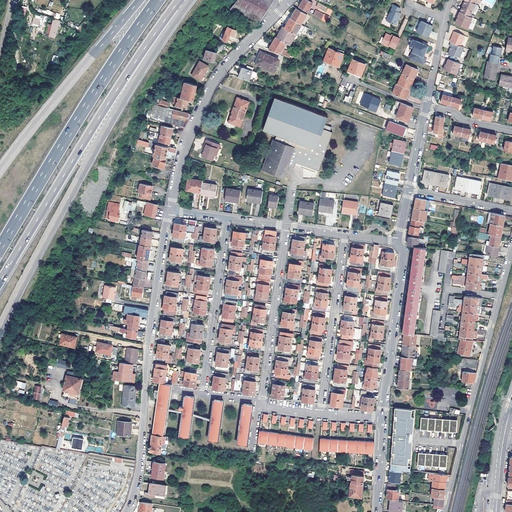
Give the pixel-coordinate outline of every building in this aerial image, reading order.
[(238,0),(230,10),(259,22),(273,0),(238,0)] [(302,0),(299,6),(308,11),(313,3),(307,0),(302,0)] [(464,6),(461,13),(460,12),(455,24),(468,29),(472,18),(473,16),(479,3),(482,5),(483,0),(463,0),(464,1),(466,1),(464,6)] [(332,9),(319,2),(317,6),(330,13),(332,9)] [(393,7),(387,21),(395,25),(399,18),(401,13),(399,12),(401,8),(394,5),(393,7)] [(38,8),(37,11),(59,18),(60,14),(38,8)] [(291,17),(302,24),(307,14),(296,8),(291,17)] [(316,10),(313,14),(321,19),(324,15),(316,10)] [(39,25),(41,16),(34,15),(32,24),(39,25)] [(291,17),(285,27),(296,34),(302,24),(291,17)] [(47,24),(46,36),(57,38),(59,20),(52,19),(52,24),(47,24)] [(432,25),(420,20),(416,31),(427,36),(429,31),(428,31),(429,30),(429,29),(430,29),(432,25)] [(237,30),(228,26),(225,34),(222,33),(220,38),(228,41),(231,34),(234,36),(237,30)] [(296,34),(285,27),(283,26),(277,37),(287,42),(290,44),(296,34)] [(455,32),(451,42),(452,42),(461,46),(465,36),(455,32)] [(400,39),(393,36),(393,37),(391,36),(386,34),(381,43),(388,46),(389,45),(395,49),(400,39)] [(276,37),(269,49),(280,54),(287,42),(277,37),(276,37)] [(418,41),(411,38),(410,42),(408,46),(412,47),(408,57),(422,63),(424,57),(423,56),(421,55),(422,54),(422,52),(424,53),(427,45),(420,42),(418,41)] [(224,44),(218,42),(216,49),(222,51),(224,44)] [(454,57),(455,56),(457,57),(460,58),(464,47),(461,46),(452,42),(450,47),(452,48),(452,49),(451,50),(449,55),(454,57)] [(493,46),(491,53),(489,60),(498,62),(500,55),(502,48),(493,46)] [(217,52),(207,49),(204,59),(214,61),(217,52)] [(329,49),(325,60),(333,64),(333,65),(338,67),(343,54),(336,51),(329,49)] [(274,71),(279,59),(268,55),(261,52),(256,63),(274,71)] [(353,59),(349,70),(361,75),(360,77),(362,78),(368,63),(360,60),(359,62),(353,59)] [(448,65),(446,70),(457,74),(461,63),(455,61),(448,59),(447,64),(448,65)] [(338,68),(338,67),(333,65),(333,64),(325,60),(324,63),(338,68)] [(489,60),(487,60),(483,76),(492,78),(494,72),(494,70),(496,70),(498,62),(489,60)] [(200,61),(192,74),(201,80),(208,66),(200,61)] [(402,74),(414,79),(418,69),(406,65),(404,70),(402,69),(400,73),(401,74),(402,74)] [(255,77),(257,72),(253,71),(253,70),(243,67),(241,72),(239,76),(249,80),(251,75),(255,77)] [(398,84),(410,89),(414,79),(402,74),(398,84)] [(499,84),(511,87),(511,77),(506,76),(501,75),(499,84)] [(197,85),(185,82),(181,98),(189,100),(193,101),(197,85)] [(393,94),(406,99),(410,89),(398,84),(397,84),(393,94)] [(350,91),(349,96),(345,96),(344,101),(351,102),(353,91),(350,91)] [(359,105),(376,112),(381,99),(364,93),(359,105)] [(450,104),(452,96),(443,94),(441,102),(450,104)] [(452,96),(450,104),(459,107),(461,98),(452,96)] [(181,98),(178,97),(176,106),(187,109),(189,100),(181,98)] [(237,97),(228,122),(240,126),(249,101),(237,97)] [(294,167),(296,161),(297,158),(305,162),(304,164),(319,170),(333,131),(330,130),(332,126),(325,123),(327,116),(276,97),(264,129),(277,134),(275,140),(273,139),(262,168),(283,176),(288,165),(294,167)] [(414,107),(397,101),(395,106),(400,108),(396,117),(408,121),(414,107)] [(485,105),(482,104),(481,109),(475,108),(473,115),(482,118),(484,110),(485,105)] [(191,113),(168,108),(159,106),(155,105),(152,119),(185,126),(191,113)] [(492,120),(494,112),(484,110),(482,118),(492,120)] [(436,116),(435,124),(443,125),(445,117),(436,116)] [(402,136),(406,127),(390,121),(387,130),(402,136)] [(435,124),(434,132),(442,133),(443,125),(435,124)] [(171,136),(173,127),(165,125),(163,125),(161,134),(171,136)] [(455,126),(453,134),(461,136),(463,128),(455,126)] [(463,128),(461,136),(470,137),(471,130),(463,128)] [(481,132),(479,140),(487,142),(489,133),(481,132)] [(489,133),(487,142),(495,143),(497,135),(489,133)] [(161,134),(159,141),(169,144),(171,136),(161,134)] [(407,141),(395,139),(392,151),(404,154),(407,141)] [(205,148),(204,151),(203,156),(213,160),(215,155),(216,155),(220,145),(206,140),(204,147),(205,148)] [(154,155),(155,155),(166,158),(169,147),(157,144),(146,142),(146,145),(156,148),(154,155)] [(215,155),(213,160),(218,161),(223,146),(220,145),(216,155),(215,155)] [(404,154),(392,151),(389,163),(401,166),(404,154)] [(166,158),(155,155),(153,165),(164,168),(166,158)] [(511,181),(511,180),(511,164),(502,163),(499,178),(503,179),(511,181)] [(316,178),(317,170),(304,170),(304,177),(316,178)] [(435,185),(437,172),(425,170),(422,182),(435,185)] [(400,173),(388,171),(385,183),(397,185),(400,173)] [(437,172),(435,185),(447,187),(450,175),(437,172)] [(467,191),(470,179),(457,176),(455,189),(467,191)] [(189,179),(188,187),(187,191),(197,192),(202,193),(203,183),(203,181),(189,179)] [(470,179),(467,191),(479,193),(482,181),(470,179)] [(141,183),(139,196),(151,199),(154,185),(141,183)] [(202,193),(201,195),(216,197),(218,185),(203,183),(202,193)] [(397,185),(385,183),(383,195),(395,198),(397,185)] [(490,183),(487,195),(499,197),(502,185),(490,183)] [(511,197),(511,187),(502,185),(499,197),(511,200),(511,197)] [(241,191),(237,190),(227,189),(225,200),(240,202),(241,191)] [(262,203),(263,191),(249,189),(247,201),(262,203)] [(279,196),(270,195),(269,206),(278,207),(279,196)] [(129,210),(131,199),(128,198),(127,203),(123,203),(122,209),(129,210)] [(427,211),(430,200),(417,198),(416,203),(415,208),(427,211)] [(335,201),(320,199),(319,211),(334,213),(334,212),(338,212),(338,208),(335,207),(335,201)] [(137,200),(137,204),(146,206),(145,215),(155,217),(156,210),(157,204),(137,200)] [(359,202),(344,200),(342,212),(357,214),(359,202)] [(315,204),(300,201),(299,213),(313,215),(315,204)] [(109,206),(107,211),(111,212),(110,218),(110,219),(113,219),(112,220),(116,221),(116,220),(119,220),(121,212),(120,212),(121,204),(110,202),(109,206)] [(381,202),(379,211),(379,214),(391,217),(393,205),(381,202)] [(427,211),(415,208),(413,218),(420,220),(425,221),(427,211)] [(503,226),(505,215),(493,213),(491,223),(503,226)] [(419,227),(420,220),(413,218),(411,225),(410,225),(410,227),(409,233),(418,234),(420,227),(419,227)] [(197,220),(190,219),(189,226),(186,225),(187,224),(175,223),(174,229),(186,231),(193,232),(194,232),(195,232),(196,226),(197,220)] [(501,236),(503,226),(491,223),(489,234),(501,236)] [(185,234),(186,231),(174,229),(173,240),(184,241),(185,236),(185,234)] [(143,230),(142,238),(152,239),(153,232),(143,230)] [(235,231),(234,237),(245,239),(246,236),(249,236),(250,233),(235,231)] [(264,242),(276,243),(277,236),(276,236),(276,233),(265,231),(264,237),(265,238),(264,242)] [(487,240),(486,244),(488,244),(499,246),(502,247),(503,243),(500,243),(501,236),(489,234),(486,233),(479,232),(477,231),(476,237),(487,240)] [(217,242),(218,235),(216,235),(205,234),(205,235),(201,235),(200,241),(206,242),(206,240),(217,242)] [(294,239),(293,246),(304,247),(305,243),(306,244),(307,237),(296,236),(296,239),(294,239)] [(245,239),(234,237),(233,247),(244,249),(244,246),(246,246),(246,243),(245,243),(245,239)] [(409,237),(408,245),(415,246),(418,247),(419,239),(409,237)] [(152,239),(142,238),(141,245),(151,247),(152,239)] [(324,250),(335,251),(336,245),(327,243),(328,240),(324,239),(323,246),(324,246),(324,250)] [(276,243),(264,242),(264,245),(261,245),(260,251),(274,253),(274,249),(275,249),(276,243)] [(353,244),(352,254),(363,255),(364,251),(365,252),(366,245),(353,244)] [(498,254),(499,246),(488,244),(486,253),(498,255),(498,254)] [(141,245),(140,245),(138,260),(139,260),(148,261),(151,247),(141,245)] [(292,252),(293,252),(301,253),(300,257),(304,257),(305,251),(304,251),(304,247),(293,246),(292,252)] [(415,246),(403,332),(405,332),(415,334),(418,309),(422,279),(426,248),(418,247),(415,246)] [(183,251),(183,249),(172,247),(171,254),(182,255),(183,251)] [(202,258),(214,259),(216,249),(203,247),(202,251),(202,252),(201,251),(201,254),(202,255),(202,258)] [(383,254),(382,258),(393,259),(394,253),(386,252),(386,248),(382,248),(382,254),(383,254)] [(335,251),(324,250),(323,254),(322,253),(321,260),(325,260),(325,256),(334,258),(335,251)] [(439,272),(446,273),(448,257),(448,251),(442,250),(439,272)] [(232,251),(231,262),(242,263),(242,260),(246,261),(246,257),(242,256),(243,252),(232,251)] [(182,255),(171,254),(170,260),(176,260),(176,264),(181,265),(182,261),(182,259),(182,255)] [(363,259),(363,255),(352,254),(351,264),(364,266),(364,259),(363,259)] [(462,260),(461,263),(469,264),(476,265),(477,254),(470,254),(469,261),(462,260)] [(261,266),(272,267),(273,261),(262,259),(262,258),(261,258),(260,261),(262,261),(261,266)] [(384,264),(391,265),(393,266),(393,259),(382,258),(382,262),(381,261),(380,268),(384,268),(384,264)] [(138,264),(138,268),(147,269),(148,261),(139,260),(138,264)] [(291,263),(290,269),(301,271),(302,268),(303,268),(304,261),(300,261),(299,264),(291,263)] [(242,263),(231,262),(230,268),(230,272),(244,274),(245,267),(242,267),(242,263)] [(320,274),(331,275),(332,269),(324,268),(324,264),(320,264),(320,270),(321,270),(320,274)] [(465,269),(465,272),(468,272),(475,273),(476,265),(469,264),(468,269),(465,269)] [(257,268),(257,271),(260,272),(259,278),(271,279),(272,267),(261,266),(261,268),(257,268)] [(134,269),(132,268),(131,276),(132,277),(136,278),(134,286),(144,287),(147,271),(138,270),(134,269)] [(301,271),(290,269),(289,275),(290,275),(289,279),(300,281),(301,271)] [(350,271),(349,278),(360,279),(361,276),(362,276),(363,269),(359,269),(358,272),(350,271)] [(379,282),(390,284),(391,277),(390,277),(390,274),(379,272),(378,278),(379,278),(379,282)] [(467,277),(452,275),(452,278),(453,279),(474,281),(475,273),(468,272),(467,277)] [(487,279),(488,275),(481,274),(475,273),(474,281),(480,282),(480,280),(480,278),(487,279)] [(331,275),(320,274),(320,277),(317,277),(317,280),(318,280),(318,284),(329,285),(330,281),(331,281),(331,275)] [(228,279),(227,286),(239,287),(242,288),(243,277),(229,275),(228,279)] [(179,283),(179,279),(168,278),(166,288),(179,290),(180,283),(179,283)] [(348,284),(349,284),(357,285),(356,289),(360,289),(361,286),(364,287),(365,284),(360,283),(360,279),(349,278),(348,284)] [(258,290),(269,291),(271,281),(258,279),(257,286),(258,286),(258,290)] [(474,281),(453,279),(452,283),(463,285),(463,288),(472,289),(474,281)] [(472,289),(479,290),(481,290),(481,286),(479,286),(480,284),(480,282),(474,281),(472,289)] [(210,283),(198,282),(198,285),(196,285),(195,293),(208,294),(210,283)] [(377,285),(376,292),(388,293),(388,289),(389,289),(390,284),(379,282),(378,286),(377,285)] [(123,284),(123,287),(126,288),(130,289),(129,295),(133,296),(132,299),(138,300),(138,297),(142,298),(144,287),(134,286),(123,284)] [(287,288),(286,294),(298,295),(298,292),(300,292),(300,286),(288,284),(288,288),(287,288)] [(117,288),(106,285),(103,298),(114,300),(115,295),(116,292),(117,288)] [(227,286),(226,292),(238,294),(239,295),(239,292),(238,292),(239,287),(227,286)] [(317,294),(317,298),(328,300),(329,294),(328,293),(328,289),(317,288),(316,294),(317,294)] [(269,291),(258,290),(257,293),(256,293),(255,300),(268,301),(269,291)] [(165,296),(165,302),(176,303),(176,300),(178,301),(179,294),(167,292),(166,296),(165,296)] [(355,297),(347,296),(346,296),(345,302),(357,304),(357,300),(359,300),(360,294),(356,293),(355,297)] [(286,294),(286,300),(298,302),(298,300),(297,300),(298,295),(286,294)] [(196,300),(193,299),(192,303),(196,303),(195,306),(206,307),(207,303),(207,301),(207,297),(197,295),(196,300)] [(376,306),(387,308),(388,301),(387,301),(388,298),(376,296),(375,302),(376,303),(376,306)] [(455,296),(450,296),(449,302),(456,303),(460,304),(471,305),(472,297),(465,296),(464,300),(454,299),(455,296)] [(481,306),(482,298),(472,297),(471,305),(481,306)] [(315,301),(314,309),(327,310),(328,300),(317,298),(316,302),(315,301)] [(225,304),(224,310),(235,311),(236,308),(237,308),(238,302),(226,301),(226,304),(225,304)] [(176,303),(165,302),(164,308),(165,309),(165,312),(176,314),(177,307),(175,307),(176,303)] [(356,307),(357,304),(345,302),(344,312),(357,314),(358,307),(356,307)] [(471,305),(460,304),(460,308),(458,308),(458,311),(463,312),(470,313),(471,305)] [(122,310),(125,311),(125,313),(125,314),(127,314),(129,314),(140,316),(141,308),(123,305),(122,310)] [(471,305),(470,313),(479,314),(480,314),(481,306),(471,305)] [(206,314),(206,307),(195,306),(195,309),(192,308),(192,310),(193,310),(193,312),(194,312),(194,313),(206,314)] [(372,311),(372,317),(385,318),(385,314),(386,314),(387,308),(376,306),(375,310),(374,310),(374,311),(372,311)] [(254,314),(266,315),(267,310),(255,308),(254,307),(254,311),(255,311),(254,314)] [(149,309),(141,308),(140,316),(148,317),(149,309)] [(235,311),(224,310),(223,317),(224,317),(223,321),(230,322),(230,318),(234,318),(234,319),(235,319),(236,316),(235,316),(235,311)] [(284,312),(283,318),(295,319),(295,316),(296,316),(297,310),(293,310),(292,313),(284,312)] [(434,310),(431,335),(434,336),(438,336),(439,325),(441,311),(434,310)] [(314,319),(313,322),(325,324),(326,314),(314,312),(313,318),(314,319)] [(470,313),(469,321),(477,322),(478,318),(479,314),(470,313)] [(127,314),(126,319),(128,320),(128,321),(139,324),(140,319),(140,316),(129,314),(127,314)] [(253,317),(252,324),(256,325),(256,321),(265,322),(266,315),(254,314),(254,318),(253,317)] [(161,326),(173,327),(173,324),(175,324),(176,318),(164,316),(163,320),(162,320),(161,326)] [(282,325),(283,325),(291,326),(290,329),(294,330),(295,323),(294,323),(295,319),(283,318),(282,325)] [(352,321),(344,320),(343,320),(342,326),(354,328),(354,324),(355,325),(356,318),(352,318),(352,321)] [(128,320),(126,319),(124,319),(124,323),(127,324),(129,325),(128,329),(138,331),(138,330),(139,325),(139,324),(128,321),(128,320)] [(192,330),(203,332),(204,327),(204,325),(195,324),(196,320),(192,319),(191,325),(193,326),(192,330)] [(469,321),(462,320),(459,320),(458,327),(461,328),(468,329),(469,321)] [(373,327),(372,330),(384,332),(384,325),(384,322),(372,321),(372,327),(373,327)] [(469,321),(468,329),(474,329),(477,330),(478,322),(477,322),(469,321)] [(315,329),(322,330),(324,330),(325,324),(313,322),(313,326),(312,325),(311,332),(315,333),(315,329)] [(221,334),(232,335),(233,332),(234,332),(235,325),(223,324),(222,328),(221,328),(221,334)] [(128,329),(113,326),(112,330),(126,332),(125,336),(137,338),(137,335),(143,335),(144,331),(138,330),(138,331),(128,329)] [(171,338),(172,333),(172,331),(173,327),(161,326),(160,336),(171,338)] [(353,331),(354,328),(342,326),(341,333),(342,333),(341,336),(354,338),(354,332),(353,331)] [(251,338),(263,339),(264,330),(251,328),(250,334),(252,334),(251,338)] [(460,331),(460,335),(459,338),(462,339),(466,339),(468,329),(461,328),(460,331)] [(477,331),(474,330),(474,329),(468,329),(466,339),(473,340),(473,338),(476,338),(477,331)] [(188,332),(187,340),(202,342),(203,332),(192,330),(192,333),(188,332)] [(383,338),(384,332),(372,330),(372,334),(371,334),(370,340),(374,341),(374,337),(383,338)] [(281,332),(280,342),(291,343),(292,340),(293,340),(293,338),(291,338),(292,334),(281,332)] [(404,338),(403,345),(416,346),(417,334),(415,334),(405,332),(404,338)] [(77,337),(63,334),(60,344),(75,347),(77,337)] [(221,334),(220,340),(230,342),(230,343),(233,343),(233,342),(234,342),(234,339),(232,338),(232,335),(221,334)] [(322,348),(322,342),(323,339),(314,337),(310,336),(309,344),(310,344),(310,346),(322,348)] [(263,339),(251,338),(250,342),(249,341),(248,348),(260,350),(261,346),(262,346),(263,339)] [(466,339),(462,339),(458,352),(469,355),(473,340),(466,339)] [(340,340),(339,350),(350,352),(351,348),(352,348),(353,342),(340,340)] [(118,348),(113,347),(113,345),(98,342),(96,351),(111,354),(111,353),(117,354),(118,348)] [(291,348),(291,343),(280,342),(279,348),(285,349),(284,353),(290,354),(290,350),(292,350),(292,348),(291,348)] [(189,350),(189,354),(200,356),(202,356),(202,352),(200,352),(201,350),(192,348),(193,344),(188,344),(187,350),(189,350)] [(370,351),(369,354),(380,356),(381,350),(380,350),(381,346),(369,344),(368,351),(370,351)] [(402,357),(413,358),(416,358),(418,346),(416,346),(403,345),(402,357)] [(308,349),(307,356),(320,358),(320,354),(322,348),(310,346),(310,349),(308,349)] [(128,347),(125,363),(134,364),(136,365),(139,349),(128,347)] [(219,348),(217,358),(229,360),(229,356),(231,356),(232,350),(219,348)] [(158,350),(157,356),(167,358),(166,362),(172,363),(172,356),(169,355),(169,351),(158,350)] [(338,357),(339,357),(347,358),(346,361),(350,362),(351,355),(350,355),(350,352),(339,350),(338,357)] [(248,358),(248,362),(259,364),(260,358),(251,356),(252,353),(248,352),(247,358),(248,358)] [(199,362),(200,356),(189,354),(188,358),(187,358),(186,365),(190,365),(190,361),(199,362)] [(380,356),(369,354),(369,358),(366,358),(366,359),(365,364),(367,364),(367,365),(377,366),(377,362),(379,363),(380,356)] [(278,356),(276,366),(288,368),(288,364),(287,364),(288,357),(278,356)] [(401,364),(400,370),(410,370),(412,370),(413,358),(402,357),(401,364)] [(228,363),(229,360),(217,358),(216,364),(217,364),(216,368),(229,370),(230,363),(228,363)] [(68,362),(57,359),(56,366),(67,368),(68,362)] [(319,366),(318,366),(310,365),(311,361),(307,360),(306,366),(307,367),(307,370),(318,372),(319,366)] [(114,370),(113,380),(114,380),(116,380),(131,381),(132,373),(134,364),(125,363),(122,362),(120,371),(114,370)] [(258,370),(259,364),(248,362),(247,366),(246,366),(245,372),(249,373),(249,369),(258,370)] [(156,364),(155,374),(166,376),(167,373),(167,370),(168,365),(156,364)] [(350,366),(346,365),(345,369),(337,368),(336,368),(335,374),(347,376),(347,372),(349,373),(350,366)] [(287,371),(288,368),(276,366),(275,373),(284,374),(284,377),(288,378),(289,371),(287,371)] [(366,375),(366,378),(377,380),(378,374),(377,374),(378,368),(368,366),(367,372),(365,372),(365,375),(366,375)] [(185,378),(197,380),(198,370),(190,368),(190,373),(182,372),(182,376),(186,376),(185,378)] [(318,372),(307,370),(306,374),(305,374),(304,380),(316,382),(317,379),(318,372)] [(410,370),(400,370),(399,378),(409,379),(410,370)] [(215,371),(214,382),(225,384),(226,381),(227,382),(229,373),(215,371)] [(477,373),(468,372),(463,371),(462,381),(474,383),(477,373)] [(335,381),(334,385),(347,387),(348,380),(346,380),(347,376),(335,374),(335,381)] [(75,377),(67,375),(62,397),(70,398),(77,400),(82,379),(75,377)] [(248,380),(248,377),(245,376),(244,379),(243,379),(242,383),(245,384),(244,386),(256,388),(257,382),(255,381),(248,380)] [(377,380),(366,378),(365,382),(364,382),(363,388),(374,390),(375,387),(376,387),(377,380)] [(411,379),(409,379),(399,378),(397,378),(397,383),(399,383),(398,388),(410,388),(411,379)] [(19,388),(24,389),(26,383),(15,380),(12,389),(18,390),(19,388)] [(274,384),(272,397),(285,398),(285,396),(284,396),(285,388),(286,388),(287,382),(275,380),(275,384),(274,384)] [(213,388),(225,390),(226,387),(225,386),(225,384),(214,382),(213,388)] [(171,393),(172,384),(163,383),(162,389),(158,389),(155,388),(154,394),(155,395),(156,396),(157,397),(159,397),(161,397),(159,407),(156,426),(153,426),(153,428),(154,428),(154,432),(153,432),(152,433),(165,435),(168,410),(169,408),(171,393)] [(135,406),(136,402),(133,402),(134,391),(136,391),(137,386),(124,385),(123,401),(125,402),(125,405),(130,405),(135,406)] [(304,392),(303,394),(315,396),(315,391),(316,390),(315,390),(316,386),(303,385),(303,388),(302,388),(301,392),(304,392)] [(241,392),(255,394),(256,388),(244,386),(244,390),(242,389),(241,392)] [(343,403),(344,397),(345,397),(346,390),(334,389),(333,392),(331,405),(350,407),(350,404),(343,403)] [(363,399),(362,403),(374,404),(375,398),(374,399),(375,394),(362,393),(362,399),(363,399)] [(299,401),(314,403),(315,396),(303,394),(300,394),(299,401)] [(194,404),(194,397),(195,397),(186,395),(185,400),(181,431),(180,437),(189,438),(189,436),(190,430),(191,422),(192,414),(193,411),(194,404)] [(156,406),(153,426),(156,426),(159,407),(161,397),(159,397),(157,397),(156,406)] [(169,408),(168,410),(181,412),(179,431),(181,431),(185,400),(183,399),(182,406),(182,409),(182,410),(169,408)] [(223,401),(224,401),(214,399),(214,403),(210,435),(209,440),(218,441),(220,430),(221,422),(221,421),(221,419),(222,411),(223,407),(223,401)] [(210,435),(214,403),(212,403),(210,417),(194,413),(194,411),(193,411),(192,414),(191,422),(192,422),(193,415),(210,420),(208,435),(210,435)] [(252,411),(252,405),(244,403),(243,407),(239,439),(238,444),(247,445),(247,443),(248,437),(249,429),(250,426),(251,419),(252,411)] [(410,470),(415,409),(395,407),(393,437),(390,468),(401,469),(408,470),(410,470)] [(65,416),(61,428),(68,430),(69,426),(71,426),(73,417),(65,416)] [(429,417),(421,417),(420,431),(423,431),(423,429),(424,429),(428,430),(429,417)] [(436,418),(429,417),(428,430),(428,431),(430,431),(431,430),(435,430),(436,418)] [(443,419),(436,418),(435,430),(435,432),(437,432),(438,430),(438,431),(442,431),(443,419)] [(450,419),(443,419),(442,431),(442,432),(445,432),(445,431),(446,431),(449,431),(450,419)] [(457,420),(450,419),(449,431),(449,433),(452,433),(452,432),(453,432),(457,432),(457,420)] [(132,422),(118,421),(118,434),(131,435),(132,422)] [(260,430),(258,441),(267,443),(269,432),(260,430)] [(269,432),(267,443),(276,444),(278,433),(269,432)] [(165,435),(152,433),(151,450),(154,450),(154,451),(161,451),(162,441),(165,442),(166,435),(165,435)] [(285,445),(287,434),(278,433),(276,444),(285,445)] [(287,434),(285,445),(294,446),(296,435),(287,434)] [(296,435),(294,446),(303,448),(305,437),(296,435)] [(85,439),(74,437),(72,447),(82,450),(85,439)] [(312,449),(314,438),(305,437),(303,448),(312,449)] [(320,449),(329,449),(330,438),(320,438),(320,449)] [(338,450),(339,439),(330,438),(329,449),(338,450)] [(347,450),(347,439),(339,439),(338,450),(347,450)] [(347,450),(356,451),(357,440),(347,439),(347,450)] [(357,440),(356,451),(365,451),(366,440),(357,440)] [(374,452),(375,441),(366,440),(365,451),(374,452)] [(419,451),(417,465),(425,465),(426,453),(422,453),(421,453),(421,451),(419,451)] [(429,452),(426,452),(426,453),(425,465),(432,466),(433,454),(429,453),(429,452)] [(443,453),(440,453),(440,454),(439,466),(446,467),(447,455),(444,455),(443,454),(443,453)] [(166,462),(154,461),(152,477),(164,478),(166,462)] [(390,470),(388,481),(400,482),(401,469),(390,468),(390,470),(390,471),(390,470)] [(429,473),(425,472),(425,475),(434,477),(432,494),(432,497),(435,497),(444,498),(444,496),(445,490),(446,484),(448,475),(429,473)] [(363,484),(364,475),(353,474),(351,482),(363,484)] [(349,495),(357,497),(357,495),(361,496),(363,484),(351,482),(349,495)] [(145,492),(144,496),(155,497),(156,494),(164,495),(165,490),(166,485),(150,483),(149,493),(145,492)] [(400,498),(400,495),(398,494),(399,490),(395,490),(395,484),(388,483),(387,498),(398,499),(398,498),(400,498)] [(429,504),(435,504),(443,505),(444,498),(435,497),(435,501),(435,502),(430,502),(429,504)] [(153,501),(141,499),(141,505),(139,511),(150,511),(152,506),(153,501)] [(398,500),(391,499),(389,511),(401,511),(403,500),(399,500),(398,500)]
